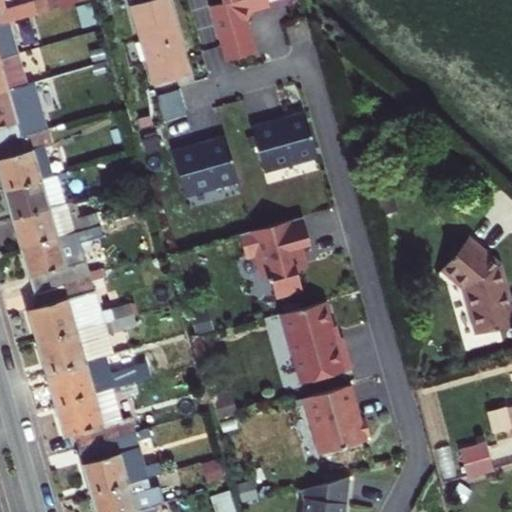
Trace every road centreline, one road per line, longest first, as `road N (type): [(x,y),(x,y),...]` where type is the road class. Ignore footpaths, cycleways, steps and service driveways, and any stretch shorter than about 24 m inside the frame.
road 1 (residential): [(396,511),(414,478),(416,441),(309,66),(185,101)]
road 2 (residential): [(39,511),(0,372)]
